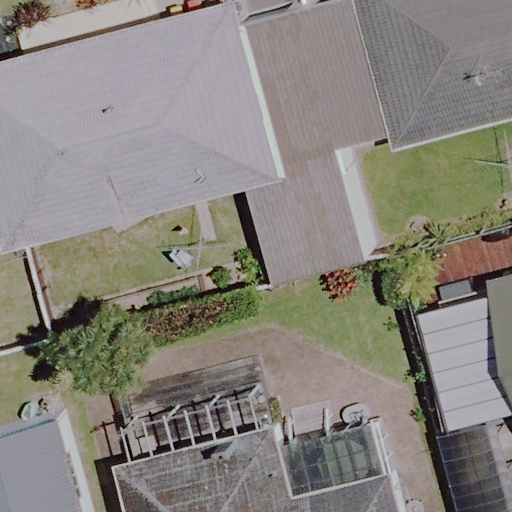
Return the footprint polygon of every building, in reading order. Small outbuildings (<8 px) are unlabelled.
[(315,0),(252,16),(247,0),(110,0),(0,28),(0,42),(4,57),(0,58),(0,245),(0,246),(247,183),(271,278),(364,255),(339,158),(355,154),(316,0),(315,0)] [(511,0),(316,0),(355,154),(511,113),(511,0)] [(511,275),(491,281),(498,308),(401,334),(427,433),(511,411),(511,275)] [(218,466),(201,399),(106,423),(128,511),(400,511),(389,466),(310,486),(299,446),(218,466)] [(0,511),(76,511),(53,422),(0,436),(0,511)]
